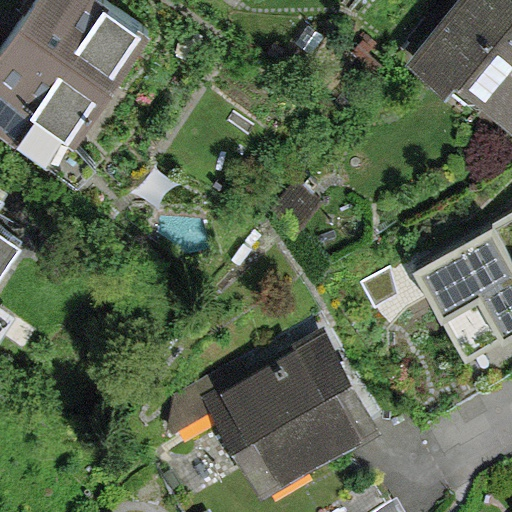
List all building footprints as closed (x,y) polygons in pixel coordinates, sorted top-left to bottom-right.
[(132,18),(105,0),(0,0),(0,144),(33,166),(132,18)] [(511,0),(461,0),(412,66),(511,140),(511,0)] [(511,335),(511,200),(407,259),(464,362),(511,335)] [(0,255),(18,229),(0,216),(0,255)] [(388,417),(332,317),(208,387),(264,486),(388,417)]
